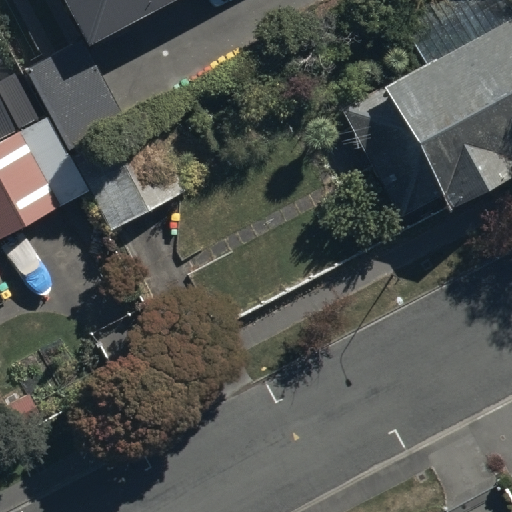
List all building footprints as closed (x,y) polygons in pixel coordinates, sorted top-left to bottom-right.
[(63,0),(88,47),(178,0),(63,0)] [(381,91),(341,113),(398,218),(437,197),(446,213),(511,177),(511,3),(510,0),(409,0),(393,9),(423,65),(379,88),(381,91)] [(82,42),(30,69),(76,158),(128,131),(82,42)] [(0,140),(18,131),(0,97),(0,140)] [(50,124),(0,149),(0,248),(90,203),(50,124)] [(80,165),(115,237),(189,201),(153,129),(80,165)]
